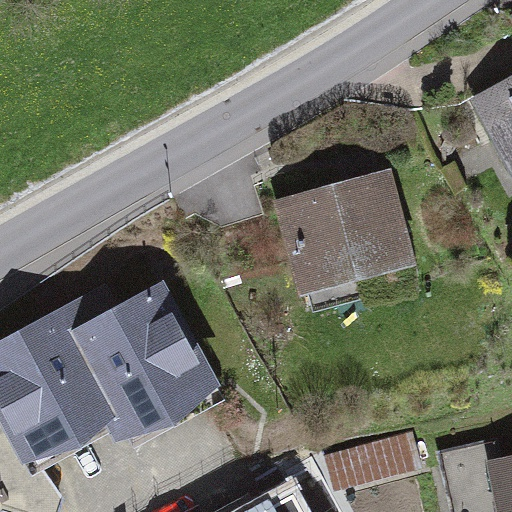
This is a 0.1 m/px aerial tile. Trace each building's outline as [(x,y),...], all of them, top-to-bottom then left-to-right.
[(511,90),(480,109),(511,165),(511,90)] [(283,208),(310,304),(428,271),(402,175),(283,208)] [(120,296),(0,353),(0,408),(38,485),(133,439),(142,457),(236,411),(178,295),(131,318),(120,296)] [(461,508),(493,502),(479,438),(448,444),(461,508)] [(420,440),(333,464),(343,501),(431,476),(420,440)] [(511,511),(511,462),(496,466),(506,511),(511,511)]
